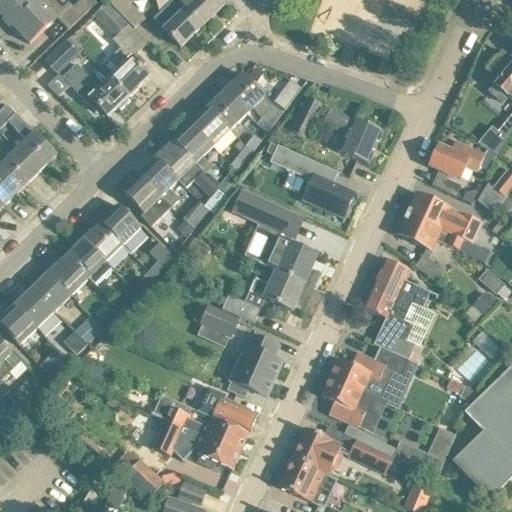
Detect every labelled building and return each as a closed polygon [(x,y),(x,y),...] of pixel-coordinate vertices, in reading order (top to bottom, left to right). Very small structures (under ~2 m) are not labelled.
[(6,0),(0,6),(0,14),(13,28),(41,0),(6,0)] [(62,9),(53,0),(41,0),(13,28),(29,45),(58,18),(69,30),(97,3),(94,0),(81,0),(73,8),(68,3),(62,9)] [(134,0),(110,0),(108,2),(134,29),(144,20),(131,6),(136,1),(134,0)] [(180,49),(203,27),(176,0),(175,0),(154,21),(164,31),(163,32),(180,49)] [(176,0),(203,27),(225,5),(220,0),(176,0)] [(93,17),(115,40),(128,26),(107,4),(93,17)] [(74,35),(71,39),(83,52),(91,44),(79,31),(74,35)] [(57,75),(72,61),(79,55),(67,42),(60,48),(45,62),(57,75)] [(149,79),(140,70),(145,65),(126,44),(100,69),(110,80),(129,99),(149,79)] [(511,62),(501,54),(486,72),(499,82),(489,93),(503,105),(508,99),(511,102),(511,115),(498,133),(492,129),(483,140),(499,153),(511,132),(511,62)] [(108,119),(129,99),(110,80),(100,90),(95,85),(94,86),(75,67),(62,80),(95,113),(99,109),(108,119)] [(225,93),(247,116),(253,109),(262,119),(257,126),(267,134),(270,130),(282,114),(272,106),(243,76),(225,93)] [(208,110),(229,132),(247,116),(225,93),(208,110)] [(290,134),(305,142),(322,108),(307,100),(290,134)] [(56,157),(7,106),(0,112),(0,130),(8,123),(24,140),(14,150),(38,175),(56,157)] [(191,127),(212,149),(229,132),(208,110),(191,127)] [(348,135),(346,139),(339,154),(368,167),(382,134),(354,121),(330,111),(324,124),(348,135)] [(212,168),(203,158),(212,149),(191,127),(174,143),(203,174),(205,176),(212,168)] [(511,132),(499,153),(498,155),(506,159),(511,149),(511,132)] [(245,148),(252,154),(261,142),(254,137),(245,148)] [(174,143),(156,160),(178,182),(185,190),(203,174),(174,143)] [(271,145),(267,154),(273,157),(277,148),(271,145)] [(484,158),(473,153),(455,145),(451,153),(438,147),(428,168),(460,182),(466,168),(486,177),(496,157),(487,152),(484,158)] [(245,148),(236,160),(243,165),(252,154),(245,148)] [(338,176),(277,148),(273,157),(269,165),(311,184),(303,202),(342,220),(353,197),(333,187),(338,176)] [(0,169),(21,191),(38,175),(14,150),(5,158),(0,153),(0,169)] [(179,201),(169,191),(178,182),(156,160),(139,177),(171,209),(179,201)] [(511,169),(501,161),(489,179),(492,181),(483,194),(491,200),(500,187),(511,171),(511,169)] [(0,203),(4,208),(21,191),(0,169),(0,203)] [(233,169),(218,189),(228,196),(243,177),(233,169)] [(122,194),(135,208),(143,216),(153,206),(163,217),(171,209),(139,177),(122,194)] [(228,196),(218,189),(204,206),(209,211),(213,215),(228,196)] [(450,212),(433,204),(415,196),(406,216),(464,243),(469,233),(445,223),(450,212)] [(209,211),(204,206),(199,202),(182,221),(187,225),(186,226),(193,231),(209,211)] [(140,230),(133,222),(119,208),(101,225),(122,247),(140,230)] [(464,243),(406,216),(397,237),(432,253),(436,242),(445,246),(460,253),(464,243)] [(183,223),(176,230),(185,239),(192,232),(183,223)] [(105,264),(122,247),(101,225),(84,242),(105,264)] [(195,238),(176,266),(184,272),(195,256),(202,262),(211,250),(195,238)] [(277,273),(303,285),(316,258),(289,246),(273,239),(267,252),(283,259),(277,273)] [(67,258),(88,280),(96,289),(114,272),(105,264),(84,242),(67,258)] [(155,280),(173,259),(157,245),(149,255),(158,263),(149,273),(155,280)] [(71,297),(88,280),(67,258),(49,275),(71,297)] [(373,347),(379,349),(409,363),(416,347),(407,343),(414,327),(404,323),(412,306),(422,310),(430,294),(405,283),(410,273),(385,261),(362,310),(379,318),(381,314),(387,317),(373,347)] [(509,292),(487,271),(478,281),(500,302),(509,292)] [(155,280),(149,273),(139,285),(146,291),(155,280)] [(264,301),(273,304),(291,312),(303,285),(277,273),(270,287),(255,280),(244,304),(228,297),(221,312),(239,320),(253,326),(264,301)] [(54,314),(71,297),(49,275),(32,291),(54,314)] [(32,291),(15,308),(37,330),(54,314),(32,291)] [(114,307),(121,315),(132,305),(125,297),(114,307)] [(209,307),(201,327),(228,338),(230,339),(239,320),(221,312),(209,307)] [(0,327),(19,347),(37,330),(15,308),(0,322),(0,327)] [(98,326),(108,336),(122,322),(112,312),(98,326)] [(86,347),(97,337),(90,330),(80,340),(86,347)] [(472,343),(498,368),(510,356),(501,348),(499,350),(482,333),(472,343)] [(80,340),(74,334),(64,344),(76,356),(86,347),(80,340)] [(230,383),(248,391),(266,399),(281,364),(273,361),(278,350),(245,335),(240,346),(246,349),(230,383)] [(0,344),(0,379),(2,382),(22,363),(13,353),(11,356),(0,344)] [(402,378),(409,363),(379,349),(373,364),(357,356),(352,367),(339,361),(331,380),(361,395),(368,381),(378,386),(385,371),(402,378)] [(56,352),(39,368),(51,381),(68,364),(56,352)] [(511,367),(465,413),(483,433),(452,463),(489,502),(511,479),(511,367)] [(45,387),(29,370),(19,380),(24,385),(14,395),(24,406),(45,387)] [(0,379),(0,395),(3,399),(11,391),(2,382),(0,379)] [(387,406),(361,395),(331,380),(322,400),(334,405),(329,416),(358,429),(373,436),(387,406)] [(447,389),(461,396),(462,393),(467,395),(469,390),(451,382),(447,389)] [(54,415),(64,403),(55,395),(45,407),(54,415)] [(221,400),(212,419),(249,435),(258,416),(221,400)] [(173,403),(165,421),(183,429),(183,428),(204,437),(241,454),(249,435),(212,419),(208,429),(187,420),(191,411),(173,403)] [(165,421),(148,413),(135,442),(170,458),(183,429),(165,421)] [(327,477),(334,462),(338,454),(385,477),(394,460),(393,459),(384,455),(345,437),(340,447),(307,432),(293,461),(327,477)] [(360,436),(357,442),(375,451),(378,444),(360,436)] [(196,456),(200,458),(197,465),(212,471),(215,465),(232,473),(241,454),(204,437),(196,456)] [(400,443),(393,459),(394,460),(436,480),(443,463),(400,443)] [(327,477),(293,461),(280,490),(314,506),(327,477)] [(139,462),(123,480),(148,502),(163,485),(139,462)] [(416,480),(403,510),(407,511),(423,511),(433,487),(416,480)] [(200,507),(205,493),(184,485),(179,499),(200,507)] [(79,511),(89,511),(99,496),(91,491),(79,511)] [(201,511),(168,499),(163,511),(201,511)]
